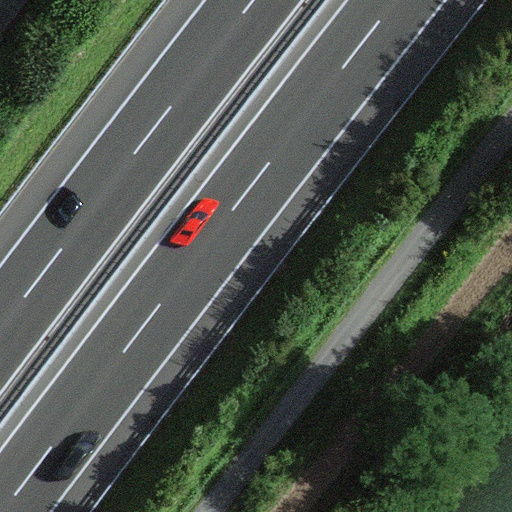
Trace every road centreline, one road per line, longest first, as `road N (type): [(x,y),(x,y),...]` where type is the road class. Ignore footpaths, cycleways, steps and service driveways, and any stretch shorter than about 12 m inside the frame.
road 1 (motorway): [(12,511),(401,0)]
road 2 (track): [(511,143),(218,511)]
road 3 (motorway): [(251,0),(0,331)]
road 4 (unknown): [(511,286),(335,511)]
